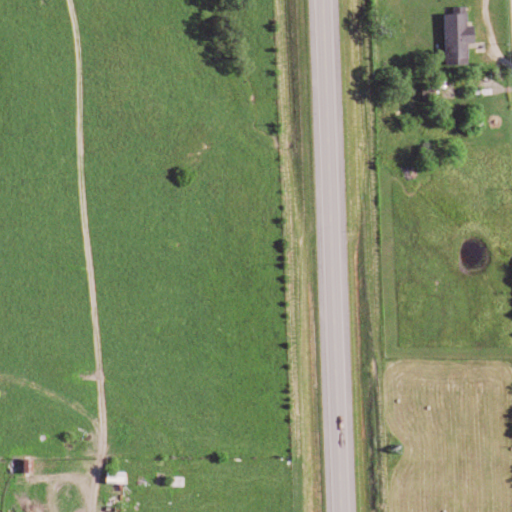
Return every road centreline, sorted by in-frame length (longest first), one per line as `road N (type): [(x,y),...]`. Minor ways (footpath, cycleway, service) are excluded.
road 1 (residential): [(94,511),(105,432),(71,0)]
road 2 (primary): [(344,511),(328,128)]
road 3 (primary): [(328,128),(323,0)]
